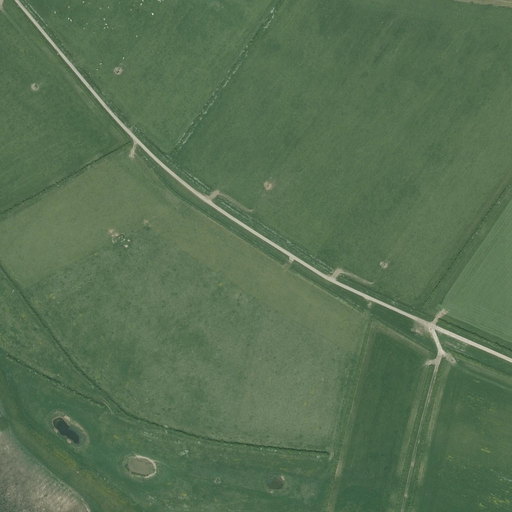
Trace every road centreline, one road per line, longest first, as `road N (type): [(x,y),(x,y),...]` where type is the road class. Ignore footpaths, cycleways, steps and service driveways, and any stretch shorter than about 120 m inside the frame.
road 1 (track): [(16,0),(129,133),(197,194),(336,283),(437,328)]
road 2 (track): [(437,328),(432,336),(440,349),(402,511)]
